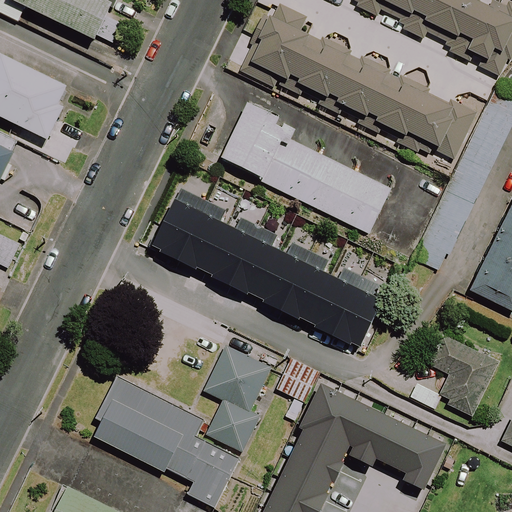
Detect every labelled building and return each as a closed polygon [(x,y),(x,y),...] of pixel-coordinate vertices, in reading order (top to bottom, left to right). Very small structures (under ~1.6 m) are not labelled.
[(113,7),(97,0),(0,0),(108,52),(123,21),(109,15),(113,7)] [(368,0),(465,44),(461,53),(485,64),(490,55),(511,65),(511,13),(483,0),(368,0)] [(305,23),(275,8),(268,23),(256,17),(246,37),(254,40),(243,61),(257,68),(401,139),(451,163),(473,118),(300,33),(305,23)] [(0,120),(46,144),(62,111),(56,109),(65,92),(0,59),(0,120)] [(292,142),(297,132),(248,107),(219,163),(367,238),(391,192),(292,142)] [(511,122),(486,110),(414,261),(440,273),(511,122)] [(24,162),(0,150),(0,197),(5,200),(24,162)] [(398,287),(186,187),(156,252),(367,352),(398,287)] [(511,198),(495,234),(466,295),(511,317),(511,198)] [(0,258),(11,238),(0,232),(0,258)] [(446,377),(439,394),(447,398),(442,407),(471,420),(496,365),(443,340),(429,369),(446,377)] [(270,367),(226,347),(205,391),(250,412),(270,367)] [(317,374),(289,360),(274,392),(302,405),(317,374)] [(203,415),(114,371),(82,436),(186,488),(181,499),(206,511),(215,511),(242,458),(193,434),(203,415)] [(439,397),(411,384),(404,399),(432,412),(439,397)] [(250,412),(221,400),(207,433),(245,451),(262,416),(250,412)] [(511,418),(510,418),(496,444),(511,451),(511,418)] [(367,440),(346,429),(314,489),(351,509),(349,511),(350,511),(385,511),(399,486),(355,462),(367,440)] [(115,511),(71,490),(60,511),(115,511)]
